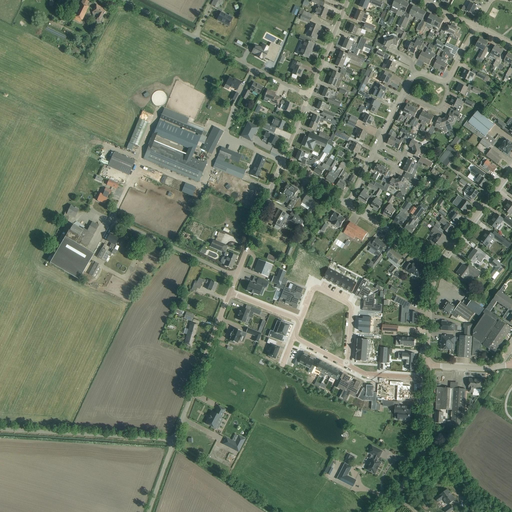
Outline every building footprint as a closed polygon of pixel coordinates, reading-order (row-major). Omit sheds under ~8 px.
[(89,2),(85,0),(83,0),(74,17),(82,20),(88,7),(86,6),(89,2)] [(213,0),(211,5),(219,9),(223,0),(213,0)] [(369,0),(362,0),(360,7),(366,9),(369,3),(370,4),(371,1),(369,0)] [(391,11),(396,14),(402,1),(400,0),(400,1),(398,0),(395,0),(392,6),(393,7),(391,11)] [(405,13),(409,4),(409,5),(405,3),(402,1),(396,14),(397,14),(398,12),(400,13),(402,11),(405,13)] [(468,9),(464,6),(462,10),(466,12),(467,11),(473,14),(477,7),(471,3),(468,9)] [(103,18),(102,17),(106,10),(96,5),(92,12),(94,17),(96,19),(95,20),(100,23),(100,22),(102,22),(103,18)] [(318,6),(315,14),(320,16),(325,18),(328,10),(324,8),(323,8),(318,6)] [(410,15),(415,17),(419,9),(417,8),(417,9),(414,7),(413,7),(410,15)] [(301,9),(297,18),(300,19),(300,20),(310,23),(312,18),(303,15),(304,11),(301,9)] [(415,17),(422,21),(426,13),(426,12),(426,13),(422,11),(419,9),(415,17)] [(361,22),(365,23),(366,22),(369,15),(358,11),(355,19),(361,22)] [(220,15),(217,20),(221,22),(221,21),(229,25),(231,20),(232,19),(233,16),(229,14),(228,16),(221,13),(220,15)] [(433,26),(436,17),(434,16),(434,17),(431,15),(425,26),(425,27),(426,27),(431,29),(433,26)] [(440,19),(436,17),(433,26),(440,29),(443,21),(439,19),(440,19)] [(409,19),(405,18),(401,26),(400,30),(402,30),(403,28),(404,28),(409,19)] [(373,31),(375,26),(366,22),(365,23),(364,27),(366,28),(372,30),(373,31)] [(312,24),(307,36),(313,39),(313,38),(316,39),(321,28),(312,24)] [(443,29),(451,33),(455,26),(451,24),(450,27),(448,26),(447,28),(444,26),(443,29)] [(352,25),(349,32),(359,37),(362,29),(352,25)] [(455,26),(451,33),(459,37),(461,34),(458,33),(459,31),(457,30),(458,28),(455,26)] [(397,28),(396,30),(402,33),(401,35),(400,39),(402,40),(404,37),(406,34),(406,33),(403,31),(402,30),(400,30),(397,28)] [(392,45),(387,33),(386,33),(388,39),(385,40),(383,46),(389,49),(391,46),(392,45)] [(400,40),(396,38),(397,35),(393,34),(388,36),(387,33),(392,45),(394,45),(397,46),(400,40)] [(299,55),(308,58),(314,45),(310,43),(307,42),(308,39),(300,36),(299,40),(302,41),(304,42),(299,55)] [(410,46),(408,51),(414,54),(417,49),(420,50),(422,45),(424,41),(418,38),(415,45),(411,43),(410,46)] [(354,52),(357,44),(346,39),(343,47),(354,52)] [(483,60),(489,48),(486,47),(488,43),(480,39),(476,47),(482,50),(477,57),(483,60)] [(362,51),(365,44),(360,41),(357,48),(362,51)] [(439,50),(443,52),(445,47),(439,44),(440,43),(436,41),(435,46),(437,47),(440,49),(439,50)] [(253,51),(252,53),(259,56),(260,56),(259,57),(261,58),(261,57),(264,59),(264,58),(267,59),(270,54),(276,58),(280,48),(274,45),(271,51),(268,49),(268,48),(267,47),(265,46),(264,45),(264,46),(263,45),(263,46),(262,46),(262,48),(261,50),(256,47),(255,47),(254,49),(255,49),(253,51)] [(495,58),(497,60),(498,59),(499,59),(499,58),(503,51),(495,47),(490,57),(495,59),(495,58)] [(422,52),(418,60),(424,62),(430,50),(427,49),(425,53),(422,52)] [(430,50),(424,62),(429,65),(433,57),(434,58),(436,55),(432,53),(432,51),(430,50)] [(341,52),(338,59),(345,62),(347,59),(350,60),(350,59),(360,63),(362,58),(348,52),(347,54),(341,52)] [(445,57),(446,55),(447,54),(444,52),(442,56),(443,56),(442,58),(438,56),(436,59),(437,59),(433,67),(439,70),(445,57)] [(445,57),(439,70),(444,73),(448,65),(445,63),(447,58),(445,57)] [(493,64),(492,64),(490,68),(493,69),(496,70),(502,59),(499,58),(499,59),(498,59),(497,60),(497,61),(496,60),(493,64)] [(347,67),(344,66),(345,62),(338,59),(336,65),(346,70),(347,67)] [(291,68),(295,70),(292,77),(296,79),(297,76),(301,77),(304,69),(300,68),(302,64),(294,61),(291,68)] [(397,64),(389,61),(387,66),(384,64),(382,68),(385,70),(386,69),(395,73),(397,70),(395,69),(397,64)] [(382,78),(380,81),(389,85),(391,81),(390,81),(391,79),(386,76),(388,73),(389,74),(389,73),(382,70),(379,77),(382,78)] [(465,70),(462,77),(469,81),(471,77),(473,79),(475,75),(465,70)] [(342,82),(344,76),(340,74),(334,71),(331,78),(342,82)] [(489,78),(479,72),(477,76),(485,80),(488,81),(489,78)] [(365,76),(361,83),(366,85),(370,78),(369,78),(367,77),(365,76)] [(237,90),(241,82),(236,79),(236,81),(229,77),(224,87),(229,90),(230,87),(237,90)] [(342,82),(331,78),(329,84),(335,87),(339,89),(342,82)] [(250,90),(259,95),(262,87),(257,85),(258,84),(254,82),(250,90)] [(375,86),(374,89),(385,94),(388,89),(383,87),(379,85),(380,84),(377,82),(375,86)] [(361,83),(358,90),(363,92),(366,85),(361,83)] [(459,86),(456,91),(464,95),(466,92),(469,93),(471,90),(468,88),(460,84),(459,85),(460,85),(459,87),(459,86)] [(241,98),(245,100),(250,91),(246,89),(241,98)] [(326,89),(323,96),(329,99),(331,99),(331,98),(333,95),(334,96),(335,93),(332,91),(326,89)] [(374,89),(370,96),(371,96),(377,99),(378,98),(382,100),(383,98),(385,98),(386,95),(385,95),(385,94),(374,89)] [(265,97),(263,101),(267,102),(268,101),(271,102),(278,105),(279,103),(281,98),(275,96),(275,95),(273,94),(274,92),(267,90),(266,95),(265,97)] [(453,97),(450,105),(457,109),(456,111),(459,113),(462,107),(462,106),(463,102),(453,97)] [(333,99),(331,104),(340,107),(342,103),(333,99)] [(368,101),(367,103),(378,109),(381,103),(376,101),(373,99),(371,102),(368,101)] [(285,106),(283,110),(289,112),(292,104),(282,100),(280,104),(285,106)] [(321,114),(327,117),(333,119),(335,115),(324,111),(325,108),(329,110),(331,106),(320,102),(317,109),(322,111),(321,114)] [(367,103),(366,106),(369,107),(368,110),(371,112),(376,114),(378,109),(367,103)] [(404,111),(403,112),(406,114),(405,117),(408,118),(413,107),(407,104),(404,111)] [(413,107),(408,118),(410,119),(411,116),(414,118),(416,114),(418,109),(413,107)] [(198,134),(197,135),(160,120),(154,134),(195,151),(204,129),(187,122),(189,119),(164,108),(160,118),(198,134)] [(139,118),(145,120),(146,118),(151,119),(153,115),(142,111),(139,118)] [(419,118),(419,120),(422,121),(420,124),(423,125),(428,114),(423,111),(420,116),(419,118)] [(483,140),(484,139),(491,144),(495,140),(488,133),(495,125),(478,111),(471,119),(469,118),(463,126),(483,140)] [(365,118),(363,122),(370,126),(374,118),(364,113),(362,117),(365,118)] [(428,114),(423,125),(425,126),(427,123),(430,125),(432,121),(434,117),(428,114)] [(315,115),(312,122),(322,127),(322,125),(318,124),(320,121),(323,123),(325,119),(315,115)] [(358,119),(352,116),(351,117),(347,115),(345,119),(356,124),(358,119)] [(452,124),(455,119),(446,115),(445,118),(442,119),(447,130),(448,132),(449,132),(448,130),(450,129),(449,125),(451,124),(451,123),(452,124)] [(333,119),(327,117),(325,121),(335,125),(336,124),(338,125),(339,122),(333,119)] [(262,128),(274,134),(276,129),(274,128),(275,127),(276,127),(282,130),(285,122),(279,120),(274,118),(272,121),(273,122),(272,126),(271,125),(265,123),(263,128),(262,128)] [(447,130),(442,119),(439,118),(436,125),(442,128),(443,128),(445,133),(448,132),(447,130)] [(129,142),(139,146),(149,123),(139,119),(129,142)] [(356,124),(345,119),(344,122),(348,123),(347,124),(355,128),(356,124)] [(495,124),(503,130),(504,129),(503,129),(506,126),(498,120),(497,121),(496,124),(495,123),(495,124)] [(248,122),(241,136),(251,141),(252,140),(251,139),(253,134),(255,135),(258,128),(248,123),(248,122)] [(322,127),(312,122),(309,128),(319,132),(322,127)] [(202,149),(212,154),(224,131),(215,125),(202,149)] [(359,134),(357,138),(364,141),(367,133),(358,128),(356,133),(359,134)] [(337,131),(335,135),(350,142),(354,143),(357,144),(359,141),(337,131)] [(405,142),(410,133),(407,131),(406,134),(403,139),(402,138),(400,141),(397,139),(393,147),(398,150),(402,142),(405,144),(405,143),(405,142)] [(274,145),(278,138),(272,135),(268,133),(266,132),(264,136),(270,139),(268,142),(274,145)] [(423,146),(422,144),(418,145),(418,143),(413,141),(413,140),(411,138),(413,134),(410,133),(405,142),(405,143),(409,145),(408,146),(412,148),(412,150),(422,146),(423,146)] [(329,141),(322,138),(316,135),(314,139),(318,141),(317,143),(320,144),(320,142),(321,143),(327,145),(327,144),(327,143),(329,141)] [(387,144),(393,147),(397,139),(391,136),(387,144)] [(316,143),(316,141),(306,137),(302,145),(313,150),(316,143)] [(450,145),(454,147),(460,139),(457,137),(450,145)] [(491,144),(484,139),(483,140),(480,143),(488,149),(491,144)] [(500,149),(508,154),(511,148),(511,147),(511,146),(511,144),(506,140),(505,142),(500,149)] [(151,141),(143,159),(199,182),(206,163),(151,141)] [(347,144),(345,148),(358,154),(361,146),(357,144),(354,143),(350,142),(349,145),(347,144)] [(328,155),(333,147),(327,144),(327,145),(317,160),(322,162),(327,154),(328,155)] [(411,154),(418,157),(420,152),(420,150),(423,149),(423,146),(422,146),(412,150),(413,151),(411,154)] [(447,149),(441,157),(446,160),(452,152),(454,154),(456,151),(453,148),(452,149),(449,146),(446,149),(447,149)] [(245,170),(224,161),(225,158),(238,163),(241,156),(221,148),(213,168),(241,179),(245,170)] [(491,149),(487,155),(498,164),(501,159),(497,155),(497,154),(491,149)] [(299,151),(296,159),(302,162),(302,163),(308,166),(309,164),(313,166),(317,160),(313,158),(311,161),(304,158),(306,154),(299,151)] [(129,171),(133,161),(114,153),(110,163),(123,168),(121,173),(127,175),(129,171)] [(258,155),(250,175),(258,178),(266,158),(258,155)] [(327,170),(333,160),(330,157),(325,165),(324,164),(321,168),(318,166),(316,168),(315,168),(313,171),(318,174),(318,173),(321,175),(325,169),(327,170)] [(408,159),(405,165),(413,169),(416,163),(408,159)] [(337,162),(333,160),(327,170),(330,172),(332,170),(337,162)] [(494,173),(497,168),(491,163),(490,163),(488,162),(485,166),(494,173)] [(370,171),(375,174),(374,174),(378,176),(379,174),(383,166),(380,164),(379,166),(377,164),(374,170),(371,169),(370,171)] [(413,169),(405,165),(403,170),(410,174),(413,169)] [(383,166),(379,174),(384,176),(382,181),(386,183),(389,178),(386,177),(389,171),(387,170),(388,168),(383,166)] [(474,181),(483,188),(487,181),(482,177),(485,174),(475,166),(472,171),(469,168),(468,169),(470,171),(471,174),(477,178),(474,181)] [(336,172),(332,170),(330,172),(327,178),(327,179),(327,180),(329,181),(330,181),(334,183),(338,177),(339,177),(344,169),(340,167),(336,172)] [(396,180),(399,189),(400,189),(402,195),(405,194),(406,193),(405,189),(408,188),(406,184),(404,184),(407,179),(400,176),(398,179),(396,180)] [(346,179),(343,177),(337,185),(344,190),(349,182),(346,180),(346,179)] [(397,190),(399,189),(396,180),(395,180),(392,178),(389,185),(393,187),(394,188),(397,187),(397,190)] [(116,189),(118,184),(109,180),(107,185),(116,189)] [(192,195),(194,186),(182,183),(180,192),(192,195)] [(377,192),(379,188),(374,186),(371,184),(369,183),(367,187),(377,192)] [(387,191),(389,186),(386,184),(383,190),(386,192),(387,192),(391,194),(387,191)] [(283,204),(281,205),(285,208),(290,211),(296,202),(298,199),(294,196),(298,190),(295,188),(294,189),(288,185),(282,193),(287,197),(284,202),(288,204),(286,206),(283,204)] [(468,195),(470,196),(474,199),(479,193),(473,188),(469,186),(464,192),(468,195)] [(104,195),(100,194),(97,200),(105,203),(107,197),(108,195),(109,196),(111,191),(105,188),(103,193),(104,194),(104,195)] [(366,194),(368,191),(365,189),(358,199),(366,203),(370,197),(366,194)] [(395,197),(391,194),(389,196),(386,201),(391,204),(395,197)] [(303,200),(302,199),(300,204),(301,205),(301,206),(308,210),(307,212),(309,212),(311,214),(312,215),(317,207),(319,203),(314,200),(313,201),(309,198),(306,196),(304,200),(303,200)] [(453,204),(464,212),(467,208),(470,204),(459,196),(453,204)] [(376,198),(374,201),(372,206),(374,207),(373,208),(378,211),(382,204),(379,202),(380,200),(376,198)] [(402,226),(406,220),(408,218),(407,214),(405,214),(411,204),(407,201),(400,211),(401,211),(394,221),(402,226)] [(503,209),(507,212),(510,214),(511,211),(511,202),(509,201),(503,209)] [(296,202),(290,211),(291,211),(294,213),(299,205),(296,202)] [(389,204),(386,210),(383,215),(386,216),(387,215),(391,217),(395,210),(392,208),(393,206),(389,204)] [(76,208),(75,207),(75,208),(71,206),(69,210),(67,209),(62,221),(67,223),(69,218),(67,217),(68,215),(75,217),(78,209),(76,208)] [(419,218),(425,210),(420,206),(414,215),(411,219),(412,219),(409,223),(405,228),(412,233),(416,228),(416,227),(418,224),(418,223),(415,222),(418,218),(419,218)] [(442,215),(444,218),(447,214),(440,209),(438,212),(442,215)] [(277,217),(274,222),(277,223),(276,225),(274,227),(277,229),(278,229),(279,229),(280,228),(280,227),(281,228),(286,218),(287,219),(289,215),(286,213),(283,212),(279,210),(276,216),(277,217)] [(459,219),(461,217),(458,214),(457,214),(455,212),(452,210),(450,213),(453,216),(451,219),(456,223),(457,222),(457,223),(458,223),(460,221),(460,220),(459,219)] [(290,220),(301,226),(305,220),(292,212),(290,216),(292,217),(290,220)] [(332,223),(336,226),(337,224),(340,226),(340,227),(345,219),(341,216),(338,214),(338,215),(335,213),(335,212),(330,220),(333,222),(332,223)] [(489,223),(493,226),(496,228),(499,224),(500,224),(503,219),(497,214),(494,218),(493,218),(489,223)] [(444,218),(442,215),(440,217),(442,219),(440,222),(445,226),(443,229),(449,233),(454,227),(443,219),(444,218)] [(71,228),(51,264),(80,280),(94,254),(79,246),(80,244),(87,247),(99,225),(92,222),(87,230),(84,228),(83,230),(73,225),(71,228)] [(319,229),(323,232),(328,224),(324,222),(319,229)] [(350,222),(348,226),(344,233),(354,239),(356,237),(362,241),(367,233),(350,222)] [(435,227),(434,228),(431,231),(435,234),(429,241),(435,246),(437,244),(440,246),(445,238),(439,234),(441,232),(435,227)] [(480,241),(484,244),(487,246),(494,236),(488,231),(484,237),(483,236),(480,241)] [(110,234),(107,240),(112,243),(110,247),(112,248),(113,248),(116,243),(118,239),(110,234)] [(496,238),(502,243),(509,248),(511,244),(499,235),(496,238)] [(336,238),(333,243),(342,248),(344,244),(336,238)] [(371,241),(367,245),(377,252),(375,255),(378,256),(374,262),(377,264),(387,250),(384,248),(386,245),(385,246),(380,242),(380,241),(376,238),(374,243),(371,241)] [(213,240),(211,246),(225,252),(226,250),(225,250),(225,251),(222,249),(224,244),(213,240)] [(102,248),(97,257),(105,261),(110,252),(102,248)] [(392,249),(389,253),(386,255),(392,260),(397,264),(399,261),(402,257),(392,249)] [(480,262),(484,256),(475,249),(468,259),(470,261),(471,261),(474,263),(477,259),(480,262)] [(225,257),(227,258),(224,265),(232,268),(237,256),(229,253),(225,252),(224,255),(225,257)] [(500,272),(504,266),(495,258),(491,264),(496,268),(494,270),(491,275),(495,278),(499,272),(500,272)] [(265,276),(269,264),(258,260),(254,272),(265,276)] [(418,277),(423,270),(417,266),(417,265),(414,262),(411,266),(408,264),(404,270),(411,274),(412,273),(418,277)] [(457,273),(462,277),(465,280),(467,278),(469,279),(475,278),(477,280),(481,274),(469,265),(472,268),(470,270),(463,264),(457,273)] [(329,268),(323,278),(329,281),(334,271),(329,268)] [(286,272),(280,269),(277,277),(274,276),(271,282),(280,285),(286,272)] [(394,276),(399,279),(402,273),(397,270),(394,276)] [(334,271),(329,281),(335,284),(340,274),(334,271)] [(340,274),(335,284),(340,287),(346,277),(340,274)] [(346,277),(340,287),(346,290),(351,280),(346,277)] [(210,285),(208,290),(214,292),(218,284),(207,280),(203,279),(199,278),(195,288),(200,289),(202,282),(206,283),(210,285)] [(254,292),(258,294),(261,287),(265,288),(265,287),(266,287),(268,282),(259,279),(257,283),(257,284),(257,285),(250,283),(247,290),(250,291),(250,292),(253,293),(254,292)] [(351,280),(346,290),(352,293),(357,283),(351,280)] [(363,280),(357,291),(360,292),(358,296),(363,298),(365,299),(375,294),(365,288),(368,282),(363,280)] [(283,290),(283,291),(299,297),(297,296),(299,293),(301,294),(303,289),(297,287),(298,286),(293,284),(291,289),(285,287),(283,290)] [(283,291),(281,295),(287,297),(286,300),(285,303),(292,305),(292,306),(293,304),(296,305),(297,305),(298,300),(299,300),(298,300),(299,297),(283,291)] [(502,319),(511,325),(511,307),(511,306),(511,299),(502,293),(499,291),(493,299),(508,309),(502,319)] [(364,301),(364,307),(368,307),(368,310),(382,311),(382,307),(374,307),(374,302),(375,294),(365,299),(365,302),(364,301)] [(394,301),(402,306),(404,306),(406,301),(411,304),(412,304),(397,296),(396,296),(394,301)] [(484,309),(472,300),(467,306),(475,313),(479,316),(484,309)] [(461,302),(456,308),(448,302),(447,303),(445,305),(446,305),(442,310),(442,309),(441,310),(445,314),(446,313),(449,316),(450,314),(454,316),(456,313),(469,322),(475,313),(467,306),(461,302)] [(247,305),(245,309),(241,308),(240,312),(239,311),(237,315),(238,315),(237,319),(244,322),(249,311),(259,315),(261,311),(247,305)] [(413,312),(413,311),(414,311),(409,309),(406,307),(407,308),(407,318),(402,317),(401,323),(416,324),(416,320),(417,320),(417,319),(416,319),(417,317),(417,318),(417,317),(417,312),(417,313),(413,312)] [(499,318),(490,312),(486,309),(474,324),(473,325),(471,356),(481,356),(482,344),(483,345),(500,319),(499,318)] [(184,318),(192,321),(194,315),(186,312),(184,318)] [(270,314),(267,324),(274,327),(278,317),(270,314)] [(359,319),(359,325),(370,325),(371,317),(363,317),(363,319),(359,319)] [(502,320),(500,319),(483,345),(490,350),(489,351),(494,354),(511,329),(501,322),(502,320)] [(442,320),(442,321),(441,330),(454,330),(455,323),(449,323),(450,321),(446,321),(446,320),(442,320)] [(185,328),(183,333),(187,335),(185,344),(186,344),(191,346),(197,324),(192,323),(190,322),(189,325),(190,325),(189,329),(185,328)] [(270,331),(268,336),(277,340),(279,334),(285,336),(286,333),(288,330),(287,330),(289,325),(281,322),(276,333),(270,331)] [(473,325),(474,324),(464,323),(463,327),(465,328),(464,336),(460,336),(460,338),(455,337),(449,336),(449,337),(442,336),(441,349),(450,350),(451,344),(455,344),(455,341),(459,341),(458,358),(471,358),(471,356),(473,325)] [(359,325),(358,330),(362,330),(362,333),(370,333),(370,325),(359,325)] [(238,341),(239,341),(242,336),(245,337),(246,334),(242,332),(234,328),(229,340),(230,341),(230,342),(234,344),(235,343),(237,344),(238,341)] [(253,341),(258,343),(261,333),(253,330),(251,335),(255,336),(253,341)] [(401,337),(400,345),(405,345),(405,346),(412,347),(412,346),(415,346),(415,338),(410,337),(410,338),(401,337)] [(269,339),(267,343),(273,345),(268,356),(275,359),(279,347),(276,346),(277,342),(269,339)] [(259,343),(256,349),(263,352),(265,345),(259,343)] [(381,347),(379,363),(386,364),(386,363),(389,363),(389,356),(387,356),(388,348),(381,347)] [(304,366),(309,356),(308,355),(308,354),(305,352),(304,353),(303,353),(300,359),(297,357),(294,364),(297,366),(298,363),(304,366)] [(399,353),(398,359),(408,359),(407,365),(407,369),(414,370),(414,365),(414,362),(415,354),(408,353),(402,353),(399,353)] [(315,359),(314,358),(314,357),(311,356),(310,356),(309,356),(304,366),(309,368),(308,372),(311,373),(315,367),(311,365),(315,359)] [(320,361),(315,370),(320,373),(325,364),(320,361)] [(325,364),(320,373),(325,375),(329,367),(325,364)] [(329,367),(325,375),(329,378),(334,369),(329,367)] [(334,369),(329,378),(335,380),(339,372),(334,369)] [(341,379),(338,384),(344,388),(343,390),(343,391),(341,394),(339,398),(343,400),(352,381),(350,380),(351,378),(345,375),(343,380),(341,379)] [(469,384),(469,388),(469,392),(473,392),(481,392),(481,389),(481,385),(481,380),(469,379),(469,384)] [(352,381),(343,400),(344,398),(347,400),(350,395),(351,391),(357,394),(362,384),(361,384),(361,383),(357,381),(356,383),(352,381)] [(403,382),(390,381),(390,385),(398,385),(397,392),(411,393),(411,390),(410,390),(410,386),(403,386),(403,382)] [(363,389),(358,399),(363,401),(366,397),(373,397),(374,386),(367,385),(366,390),(363,389)] [(452,410),(454,388),(437,387),(436,405),(441,405),(440,409),(452,410)] [(466,389),(454,388),(452,410),(451,423),(451,426),(458,427),(460,424),(466,414),(464,414),(464,411),(466,389)] [(411,395),(411,393),(397,392),(397,400),(402,401),(402,399),(409,399),(410,395),(411,395)] [(212,412),(206,424),(213,427),(219,417),(221,418),(225,409),(219,406),(215,413),(212,412)] [(399,411),(398,419),(409,420),(410,412),(406,411),(406,407),(396,406),(396,411),(399,411)] [(435,418),(436,418),(435,423),(443,423),(443,412),(435,412),(435,418)] [(235,442),(232,441),(229,447),(238,452),(245,439),(239,436),(235,442)] [(380,457),(382,451),(372,446),(368,453),(371,455),(369,458),(372,460),(367,470),(375,474),(377,470),(378,470),(380,467),(379,467),(381,463),(377,460),(378,458),(379,458),(380,457)] [(352,487),(356,480),(346,475),(350,466),(345,463),(337,479),(352,487)] [(329,475),(333,469),(327,466),(324,472),(329,475)] [(455,499),(448,489),(440,495),(436,498),(438,502),(443,499),(448,505),(455,499)]
